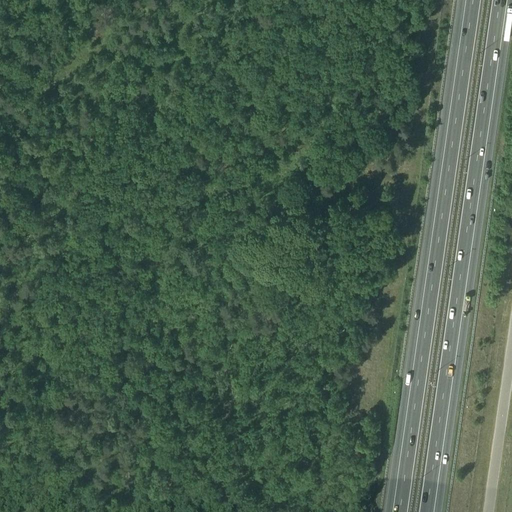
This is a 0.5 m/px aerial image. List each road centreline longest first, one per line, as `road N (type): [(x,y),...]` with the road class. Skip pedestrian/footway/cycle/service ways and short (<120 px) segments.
road 1 (motorway): [(429,511),(503,0)]
road 2 (motorway): [(469,0),(396,511)]
road 3 (unclassified): [(487,511),(511,338)]
